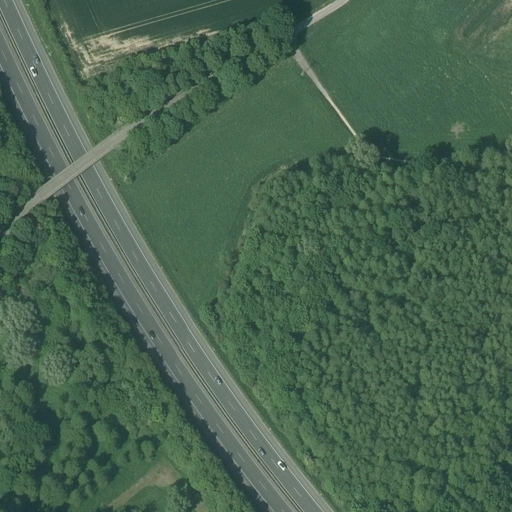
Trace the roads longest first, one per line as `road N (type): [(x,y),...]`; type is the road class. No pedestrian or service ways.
road 1 (motorway): [(312,511),(144,276),(3,0)]
road 2 (motorway): [(0,48),(123,285),(282,511)]
road 3 (unclassified): [(347,0),(123,136),(37,201),(0,241)]
